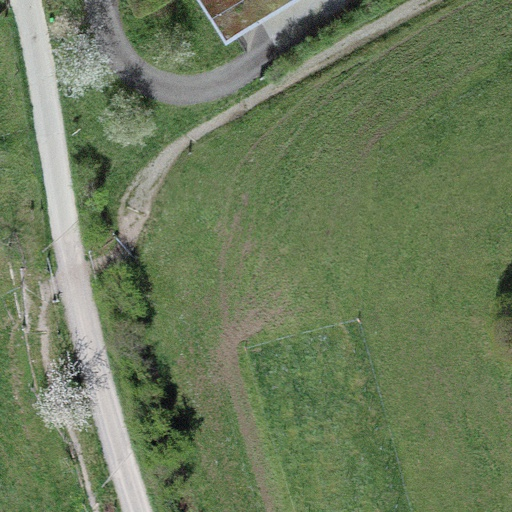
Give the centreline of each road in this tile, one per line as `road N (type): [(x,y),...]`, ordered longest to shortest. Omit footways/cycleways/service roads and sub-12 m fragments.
road 1 (unclassified): [(23,0),(53,176),(136,511)]
road 2 (track): [(93,337),(164,157),(445,0)]
